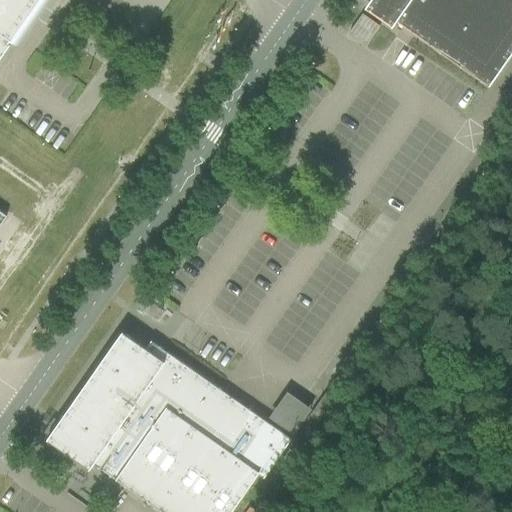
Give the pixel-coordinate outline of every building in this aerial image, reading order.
[(0,0),(0,59),(10,45),(8,43),(0,37),(0,0)] [(511,0),(370,0),(368,4),(364,10),(391,29),(396,23),(402,27),(415,36),(479,81),(488,87),(488,88),(511,54),(511,0)] [(162,311),(145,300),(139,308),(156,320),(162,311)] [(291,440),(163,351),(150,342),(145,349),(141,347),(121,333),(46,441),(71,458),(75,452),(160,511),(231,511),(258,475),(264,479),(291,440)] [(340,392),(331,386),(306,421),(315,427),(340,392)] [(287,388),(268,414),(294,432),(313,406),(287,388)]
